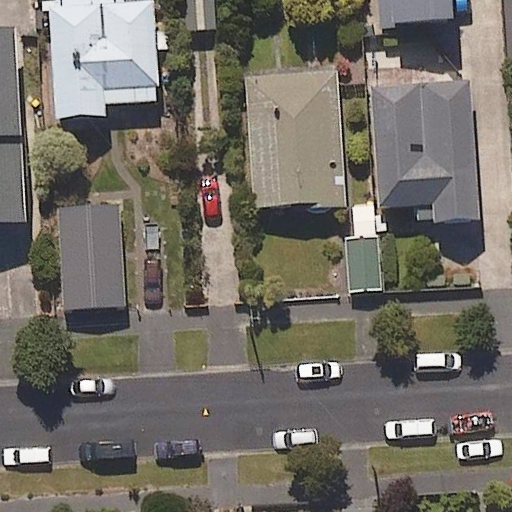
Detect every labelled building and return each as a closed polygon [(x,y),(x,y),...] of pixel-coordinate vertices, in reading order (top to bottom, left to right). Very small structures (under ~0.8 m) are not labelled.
[(111,0),(48,0),(57,131),(105,128),(104,113),(158,109),(152,11),(112,13),(111,0)] [(378,0),(381,39),(450,35),(448,0),(378,0)] [(16,42),(0,42),(0,238),(22,238),(16,42)] [(344,213),(337,82),(246,87),(254,218),(344,213)] [(480,232),(469,91),(371,99),(380,218),(433,214),(435,236),(480,232)] [(119,212),(59,216),(65,317),(125,314),(119,212)] [(383,294),(378,244),(347,247),(352,297),(383,294)]
